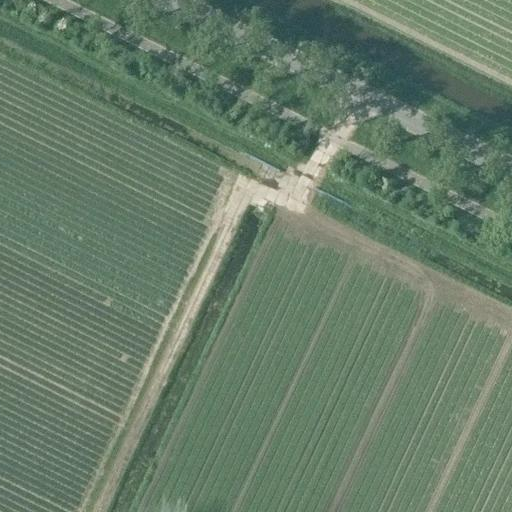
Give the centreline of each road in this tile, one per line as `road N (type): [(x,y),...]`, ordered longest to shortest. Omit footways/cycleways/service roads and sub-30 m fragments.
road 1 (track): [(354,91),(313,177),(290,200),(247,190),(97,511)]
road 2 (tertiary): [(511,169),(166,0)]
